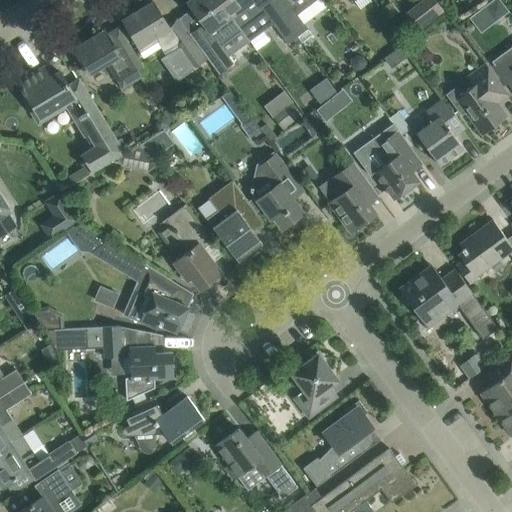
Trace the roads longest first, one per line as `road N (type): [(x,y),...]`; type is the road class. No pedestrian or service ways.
road 1 (residential): [(493,511),(332,292)]
road 2 (residential): [(332,292),(369,249),(511,150)]
road 3 (residential): [(232,396),(212,349),(223,335),(257,342),(332,292)]
